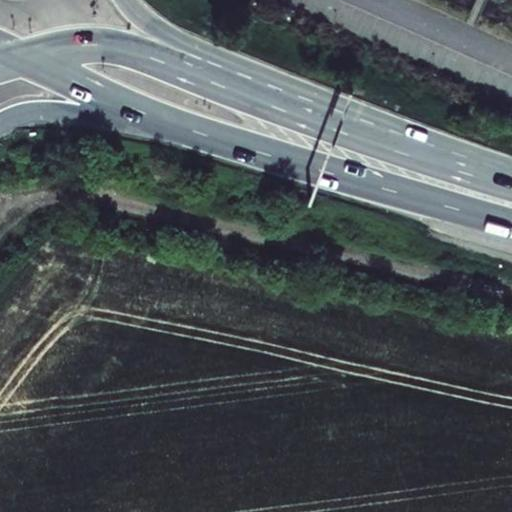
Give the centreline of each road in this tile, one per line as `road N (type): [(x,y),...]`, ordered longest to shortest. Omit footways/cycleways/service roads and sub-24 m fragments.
road 1 (track): [(511,299),(90,196),(18,206),(0,226)]
road 2 (primary): [(193,132),(511,225)]
road 3 (primary): [(319,124),(109,44),(25,60)]
road 4 (motorway): [(319,124),(155,28),(126,0)]
road 5 (primary): [(511,187),(319,124)]
road 6 (motorway): [(0,124),(47,110),(193,132)]
road 7 (primary): [(25,60),(193,132)]
